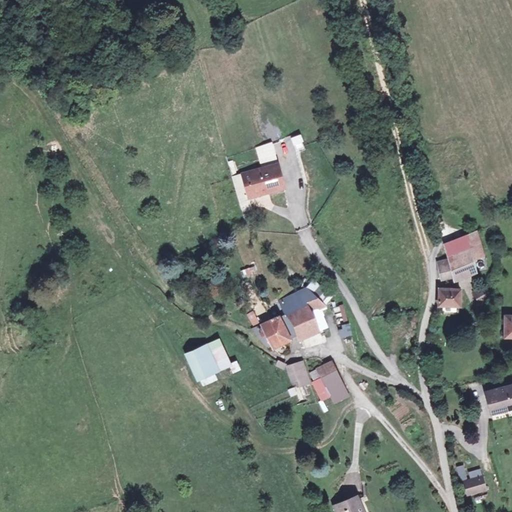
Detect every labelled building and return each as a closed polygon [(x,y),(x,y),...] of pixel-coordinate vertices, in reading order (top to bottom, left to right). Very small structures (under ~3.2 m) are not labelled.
[(296,151),(304,150),(301,135),(293,136),(296,151)] [(270,144),(256,149),(260,160),(274,155),(270,144)] [(278,162),(241,172),(248,201),(289,191),(278,162)] [(480,229),(443,239),(456,286),(484,279),(479,261),(488,259),(480,229)] [(448,258),(437,260),(440,280),(451,279),(448,258)] [(254,265),(240,270),(242,276),(256,272),(254,265)] [(290,313),(264,321),(277,350),(330,328),(327,307),(336,292),(317,276),(310,286),(286,295),(290,313)] [(485,286),(473,290),(476,301),(489,298),(485,286)] [(465,291),(437,288),(436,307),(463,310),(465,291)] [(511,316),(503,316),(502,339),(511,339),(511,316)] [(340,337),(353,335),(351,324),(338,326),(340,337)] [(220,339),(187,356),(200,381),(233,364),(220,339)] [(305,363),(284,371),(293,393),(313,385),(321,406),(333,401),(336,408),(352,402),(335,361),(309,372),(305,363)] [(511,385),(484,393),(490,418),(511,411),(511,385)] [(489,490),(484,470),(462,476),(467,496),(489,490)] [(367,511),(361,495),(333,506),(335,511),(367,511)]
